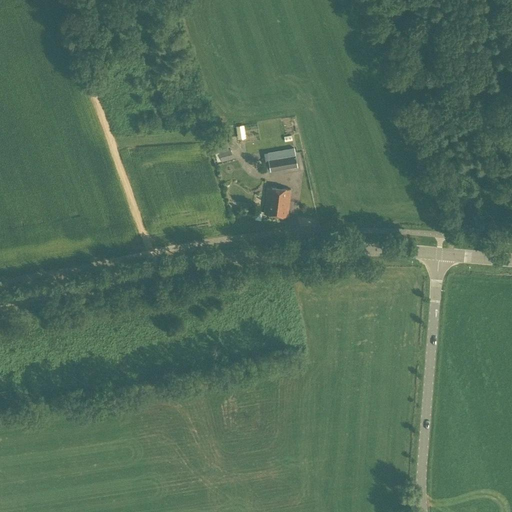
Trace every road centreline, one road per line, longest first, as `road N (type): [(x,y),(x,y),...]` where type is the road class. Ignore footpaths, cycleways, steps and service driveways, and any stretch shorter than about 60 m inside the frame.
road 1 (secondary): [(440,257),(266,252),(0,299)]
road 2 (unclassified): [(422,511),(440,257)]
